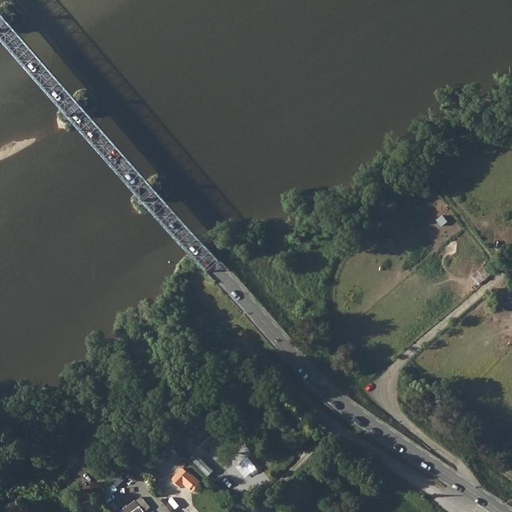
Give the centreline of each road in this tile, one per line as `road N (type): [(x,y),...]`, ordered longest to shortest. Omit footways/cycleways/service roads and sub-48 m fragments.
road 1 (secondary): [(501,511),(370,425),(303,368),(0,14)]
road 2 (track): [(332,428),(266,362),(241,351),(70,511)]
road 3 (track): [(482,499),(463,464),(407,425),(392,406),(391,384),(399,364),(511,268)]
